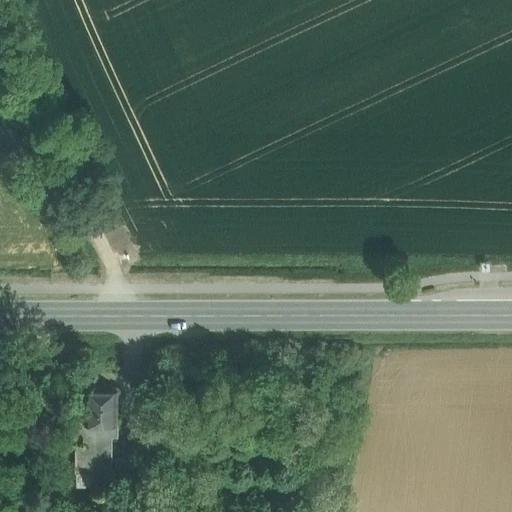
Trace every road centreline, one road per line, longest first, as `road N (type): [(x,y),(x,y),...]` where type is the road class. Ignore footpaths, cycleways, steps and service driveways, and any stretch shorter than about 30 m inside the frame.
road 1 (primary): [(0,317),(511,317)]
road 2 (track): [(0,62),(153,317)]
